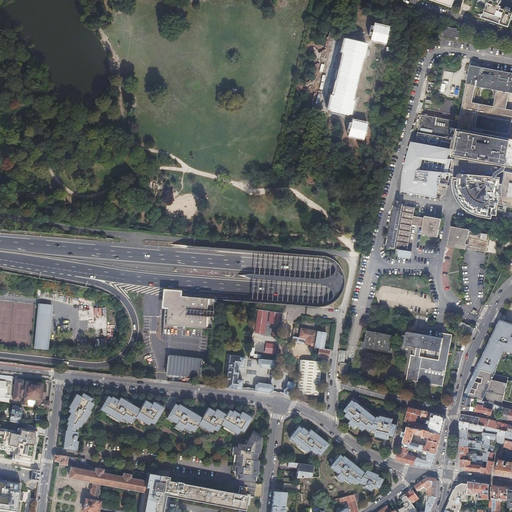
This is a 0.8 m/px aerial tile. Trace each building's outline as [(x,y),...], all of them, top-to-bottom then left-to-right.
[(482,0),(482,1),(481,1),(478,9),(484,11),(484,10),(486,11),(483,17),(509,26),(511,18),(511,14),(510,13),(511,11),(504,9),(504,10),(499,8),(502,0),(501,0),(482,0)] [(444,27),(442,37),(455,39),(455,37),(461,38),(462,32),(457,31),(457,29),(444,27)] [(374,28),(371,39),(384,42),(386,30),(374,28)] [(330,106),(329,107),(331,108),(330,109),(348,113),(348,111),(349,112),(349,110),(348,110),(349,106),(350,106),(351,104),(350,104),(350,102),(348,102),(358,56),(360,56),(361,54),(362,55),(362,53),(361,52),(362,49),(363,49),(363,47),(362,47),(362,46),(345,41),(345,43),(344,43),(343,44),(344,45),(344,49),(342,48),(342,50),(343,51),(343,52),(345,53),(334,99),(333,98),(332,100),(331,100),(331,102),(332,102),(331,106),(330,106)] [(420,115),(406,190),(444,198),(452,160),(455,160),(457,159),(457,158),(501,166),(505,167),(498,206),(511,208),(511,73),(469,66),(458,122),(420,115)] [(451,84),(453,72),(444,71),(441,91),(445,92),(446,84),(451,84)] [(428,81),(425,93),(431,95),(434,82),(428,81)] [(352,123),(350,135),(362,138),(364,126),(352,123)] [(504,168),(505,167),(501,166),(501,167),(499,169),(495,172),(493,173),(493,175),(492,177),(495,178),(496,176),(497,175),(498,173),(501,171),(503,170),(504,168)] [(455,179),(452,178),(451,183),(452,186),(452,188),(453,194),(455,200),(458,204),(460,207),(464,210),(469,214),(472,215),(475,217),(480,218),(491,220),(491,216),(496,217),(498,206),(502,185),(498,185),(499,178),(495,178),(492,177),(459,175),(457,175),(456,176),(455,179)] [(402,204),(398,204),(398,203),(398,202),(397,201),(396,201),(395,201),(395,202),(394,202),(394,205),(393,211),(392,217),(387,240),(386,240),(385,245),(386,245),(385,248),(385,249),(386,249),(386,250),(386,251),(387,251),(388,251),(388,250),(389,250),(389,249),(394,250),(394,249),(396,250),(396,249),(407,251),(411,226),(415,226),(422,227),(421,235),(437,238),(440,220),(424,217),(424,219),(413,217),(414,209),(403,207),(404,206),(402,206),(402,204)] [(486,253),(489,236),(469,232),(469,231),(451,227),(447,247),(465,251),(466,249),(486,253)] [(502,238),(499,244),(507,248),(510,242),(502,238)] [(163,308),(162,326),(210,331),(212,298),(174,295),(174,297),(169,296),(168,297),(167,297),(167,298),(166,299),(165,308),(163,308)] [(50,306),(37,305),(32,348),(45,350),(50,306)] [(107,307),(93,308),(94,347),(108,346),(107,307)] [(257,310),(255,334),(270,336),(271,329),(270,329),(271,324),(279,325),(280,312),(257,310)] [(511,336),(510,336),(510,333),(511,328),(511,324),(500,320),(495,329),(476,370),(494,374),(496,363),(501,354),(505,352),(510,353),(511,353),(511,336)] [(471,337),(475,329),(460,322),(456,329),(471,337)] [(317,330),(300,327),(298,337),(307,338),(305,344),(314,345),(317,330)] [(327,332),(317,330),(314,345),(314,347),(323,349),(327,332)] [(364,341),(362,347),(390,352),(391,347),(390,347),(392,335),(367,330),(365,341),(364,341)] [(442,387),(452,336),(441,333),(440,338),(407,331),(404,344),(416,347),(414,355),(411,354),(405,379),(442,387)] [(265,353),(276,353),(276,344),(266,343),(265,353)] [(327,359),(328,350),(323,350),(318,349),(317,357),(327,359)] [(241,390),(241,387),(242,379),(237,378),(239,367),(243,368),(244,356),(230,354),(227,388),(241,390)] [(167,356),(165,373),(200,377),(202,360),(167,356)] [(259,359),(258,365),(260,368),(274,370),(276,368),(276,364),(274,361),(259,359)] [(298,394),(320,395),(321,361),(299,360),(298,394)] [(486,392),(494,374),(476,370),(468,386),(463,396),(477,400),(481,401),(486,392)] [(494,374),(486,392),(503,396),(506,381),(507,378),(494,374)] [(0,401),(8,402),(9,398),(6,397),(7,382),(0,380),(0,401)] [(21,399),(20,406),(26,407),(27,402),(27,401),(37,402),(36,406),(34,405),(33,408),(47,411),(48,403),(43,402),(44,397),(45,389),(45,386),(42,386),(42,385),(39,385),(39,384),(38,384),(38,385),(29,384),(29,383),(28,382),(28,384),(25,383),(25,384),(22,383),(22,382),(21,382),(21,381),(16,381),(16,380),(15,381),(14,381),(14,382),(15,382),(14,386),(14,387),(14,388),(13,388),(14,388),(13,393),(13,394),(13,395),(13,399),(12,399),(12,400),(12,401),(13,401),(14,401),(18,401),(18,402),(19,402),(19,401),(20,401),(20,399),(21,399)] [(286,395),(291,396),(293,388),(296,382),(288,381),(287,388),(284,389),(285,393),(286,395)] [(511,382),(506,381),(503,396),(500,407),(504,408),(505,408),(511,410),(511,382)] [(255,389),(255,391),(271,393),(273,392),(274,388),(273,387),(272,385),(259,383),(256,385),(255,389)] [(489,403),(500,407),(503,396),(486,392),(481,401),(484,402),(489,403)] [(89,411),(93,404),(94,402),(91,400),(91,399),(82,393),(80,396),(76,394),(68,408),(69,408),(68,412),(70,413),(66,420),(68,421),(66,424),(67,425),(66,430),(65,430),(63,448),(76,450),(77,441),(76,441),(77,432),(74,431),(75,429),(76,430),(78,427),(79,427),(83,421),(84,421),(90,411),(89,411)] [(103,399),(105,400),(100,409),(106,413),(105,415),(119,422),(120,419),(127,423),(128,422),(131,424),(135,417),(148,425),(150,422),(154,424),(163,407),(164,406),(156,402),(155,403),(153,401),(151,404),(145,400),(140,409),(130,403),(130,402),(124,398),(123,399),(120,397),(119,399),(115,396),(114,398),(111,396),(111,398),(107,396),(107,397),(106,396),(103,399)] [(463,396),(460,410),(467,411),(475,411),(477,400),(463,396)] [(351,420),(349,423),(356,428),(357,426),(358,425),(364,430),(365,428),(366,427),(371,431),(371,429),(377,430),(375,435),(388,439),(389,436),(389,435),(394,436),(397,425),(392,424),(393,419),(380,416),(380,417),(379,418),(377,418),(369,412),(362,406),(356,401),(355,402),(353,400),(352,401),(350,404),(344,410),(347,413),(345,415),(351,420)] [(481,401),(477,400),(475,411),(483,413),(490,415),(492,410),(492,409),(498,411),(502,412),(504,408),(500,407),(489,403),(487,409),(483,407),(484,402),(481,401)] [(219,409),(219,410),(216,409),(214,411),(208,408),(202,416),(182,405),(181,406),(178,404),(178,406),(174,404),(166,418),(176,424),(174,427),(173,428),(180,432),(182,429),(189,433),(190,430),(193,432),(198,425),(211,432),(213,429),(216,431),(220,424),(224,426),(223,428),(230,432),(231,430),(237,434),(240,430),(243,432),(252,416),(245,412),(244,413),(241,412),(240,414),(233,411),(232,412),(229,410),(227,413),(219,409)] [(418,410),(408,407),(404,421),(408,423),(407,426),(417,428),(418,424),(415,423),(417,414),(420,415),(422,411),(418,410)] [(12,408),(9,421),(19,423),(22,410),(12,408)] [(501,416),(500,418),(508,420),(511,410),(505,408),(504,411),(502,416),(501,416)] [(429,418),(428,422),(429,423),(428,426),(418,424),(417,428),(427,430),(441,434),(444,424),(445,419),(443,416),(422,411),(420,415),(420,419),(423,419),(424,416),(429,418)] [(459,420),(478,424),(479,418),(460,414),(460,417),(459,420)] [(479,418),(478,424),(496,428),(497,422),(489,419),(479,418)] [(478,424),(459,420),(459,421),(459,425),(459,426),(459,429),(468,430),(468,428),(477,431),(483,431),(484,428),(486,428),(485,431),(496,433),(496,431),(498,431),(497,435),(504,437),(506,430),(496,428),(478,424)] [(511,425),(497,422),(496,428),(506,430),(511,431),(511,425)] [(328,444),(309,429),(307,432),(298,425),(288,437),(300,447),(299,448),(305,453),(309,449),(315,454),(316,453),(319,455),(319,454),(320,455),(323,452),(322,451),(328,444)] [(405,436),(403,442),(410,443),(410,442),(411,442),(414,431),(415,432),(416,433),(416,434),(424,436),(425,436),(429,437),(427,446),(424,446),(423,449),(436,453),(437,447),(441,434),(427,430),(417,428),(407,426),(406,432),(403,431),(402,435),(405,436)] [(468,430),(459,429),(459,431),(460,438),(467,439),(468,440),(481,441),(482,435),(468,433),(468,430)] [(0,450),(12,453),(11,460),(33,465),(37,434),(16,430),(16,433),(0,430),(0,450)] [(495,434),(482,432),(482,435),(481,441),(482,441),(482,443),(489,446),(490,439),(495,440),(495,434)] [(258,461),(257,461),(258,454),(260,443),(258,441),(260,438),(252,433),(244,445),(237,444),(237,446),(236,447),(235,447),(234,455),(235,455),(234,466),(237,467),(236,469),(235,469),(235,474),(238,474),(237,479),(254,481),(254,476),(256,476),(258,461)] [(467,439),(460,438),(460,442),(460,446),(468,448),(481,450),(482,443),(482,441),(481,441),(468,440),(467,439)] [(511,441),(505,440),(504,445),(503,447),(511,449),(511,441)] [(397,453),(395,459),(415,464),(416,457),(407,454),(409,447),(411,447),(411,450),(418,452),(419,448),(420,445),(411,442),(410,442),(410,443),(403,442),(400,454),(397,453)] [(489,446),(482,443),(481,450),(484,451),(482,453),(483,453),(482,456),(477,456),(477,454),(468,454),(468,448),(460,446),(460,453),(460,460),(468,459),(468,460),(470,460),(479,461),(482,461),(482,460),(487,461),(489,452),(492,453),(494,447),(489,446)] [(416,457),(415,464),(424,467),(432,467),(434,460),(436,453),(423,449),(423,450),(421,458),(416,457)] [(493,453),(492,453),(489,452),(487,461),(485,467),(481,467),(481,472),(480,472),(487,473),(490,474),(494,462),(491,461),(493,453)] [(338,455),(335,458),(329,466),(338,473),(336,476),(342,481),(343,480),(344,478),(350,483),(352,481),(356,484),(358,481),(359,480),(362,481),(361,483),(364,484),(363,487),(370,490),(372,487),(372,485),(377,487),(378,487),(382,478),(376,476),(369,473),(370,471),(365,469),(364,472),(342,455),(342,456),(339,454),(338,455)] [(54,455),(53,461),(61,462),(60,463),(81,466),(81,467),(88,468),(88,466),(84,466),(84,464),(84,459),(55,455),(54,455)] [(468,459),(460,460),(460,467),(463,470),(468,471),(480,472),(481,472),(481,467),(485,467),(487,461),(482,460),(482,461),(479,461),(478,465),(470,464),(470,460),(468,460),(468,459)] [(499,460),(493,474),(502,475),(503,475),(511,476),(511,462),(507,462),(506,465),(504,465),(505,461),(499,460)] [(297,469),(296,478),(319,478),(318,466),(297,463),(297,469)] [(161,511),(165,495),(168,496),(171,482),(167,481),(167,483),(151,480),(150,483),(129,479),(129,476),(123,475),(123,478),(101,474),(101,471),(95,469),(95,473),(70,468),(69,477),(93,482),(89,500),(85,499),(83,511),(84,511),(161,511)] [(30,481),(38,482),(39,472),(32,471),(30,481)] [(414,487),(415,488),(417,492),(423,488),(425,488),(426,490),(427,490),(427,497),(436,497),(436,493),(437,481),(436,480),(435,479),(433,478),(427,478),(423,481),(418,484),(414,487)] [(0,511),(6,511),(16,511),(18,501),(16,501),(18,493),(19,493),(20,484),(0,481),(0,511)] [(171,482),(168,496),(244,510),(245,508),(251,509),(255,489),(243,487),(242,495),(182,484),(182,483),(176,482),(176,483),(171,482)] [(468,483),(468,486),(468,496),(470,496),(472,494),(479,494),(479,496),(477,496),(477,497),(476,497),(475,501),(477,501),(478,500),(488,500),(489,486),(485,486),(480,485),(468,483)] [(458,511),(461,506),(461,502),(460,502),(461,501),(468,502),(468,496),(468,486),(462,485),(457,487),(454,493),(450,503),(446,511),(445,511),(458,511)] [(508,489),(492,486),(492,499),(491,499),(489,503),(488,511),(500,511),(501,500),(508,501),(508,491),(508,489)] [(409,492),(405,495),(411,504),(418,499),(412,490),(409,492)] [(270,511),(283,511),(286,492),(276,492),(273,492),(271,506),(270,511)] [(345,496),(347,503),(349,503),(348,501),(355,500),(354,494),(345,496)] [(415,511),(415,509),(411,504),(405,495),(400,498),(402,502),(403,501),(405,503),(403,507),(398,510),(399,511),(415,511)] [(348,511),(347,503),(345,496),(339,498),(340,501),(345,500),(347,506),(344,507),(337,511),(348,511)] [(424,511),(429,511),(432,505),(436,497),(427,497),(426,500),(424,511)] [(347,503),(348,511),(356,511),(358,511),(358,510),(355,500),(348,501),(349,503),(347,503)]
